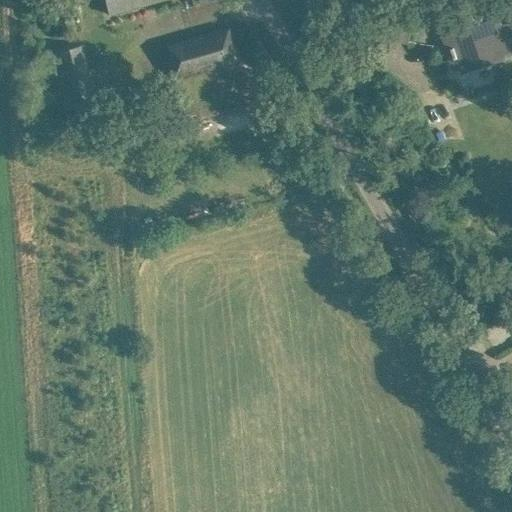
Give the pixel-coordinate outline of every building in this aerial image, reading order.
[(104,0),(108,14),(159,0),(104,0)] [(398,0),(392,39),(407,42),(414,0),(398,0)] [(511,24),(498,28),(496,20),(448,35),(454,56),(441,60),(442,62),(455,59),(458,68),(465,66),(466,70),(501,59),(500,55),(511,51),(511,24)] [(229,28),(210,34),(169,45),(173,59),(169,61),(176,85),(160,90),(170,127),(231,110),(250,104),(229,28)] [(124,37),(105,41),(107,52),(127,48),(124,37)] [(45,49),(58,109),(90,101),(76,41),(45,49)] [(185,138),(181,127),(169,130),(172,142),(185,138)]
